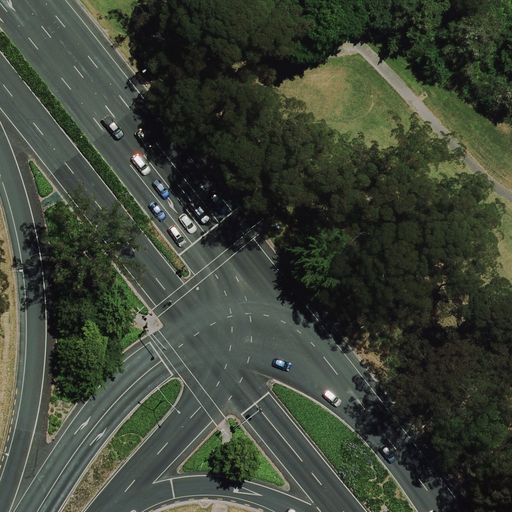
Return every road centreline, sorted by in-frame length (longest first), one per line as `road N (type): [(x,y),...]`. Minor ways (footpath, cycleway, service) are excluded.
road 1 (primary): [(19,0),(251,289)]
road 2 (trunk): [(7,511),(31,391),(35,322),(27,242),(0,149)]
road 3 (primary): [(197,330),(0,81)]
road 4 (trunk): [(36,511),(119,404),(197,330)]
road 5 (trunk): [(290,330),(386,434),(441,511)]
road 6 (trunk): [(298,511),(220,485),(119,496)]
road 7 (trunk): [(343,511),(232,375)]
road 8 (trunk): [(232,375),(119,496)]
